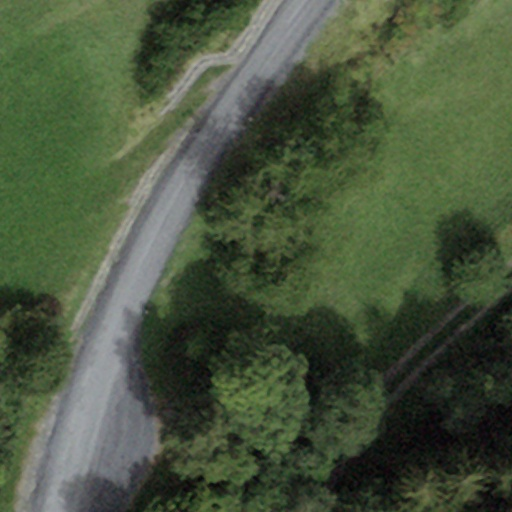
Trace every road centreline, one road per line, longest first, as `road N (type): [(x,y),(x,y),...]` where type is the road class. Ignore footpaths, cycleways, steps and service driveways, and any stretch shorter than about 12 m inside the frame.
road 1 (unclassified): [(303,0),(187,169),(125,279),(87,371),(52,511)]
road 2 (track): [(511,275),(382,394),(301,511)]
